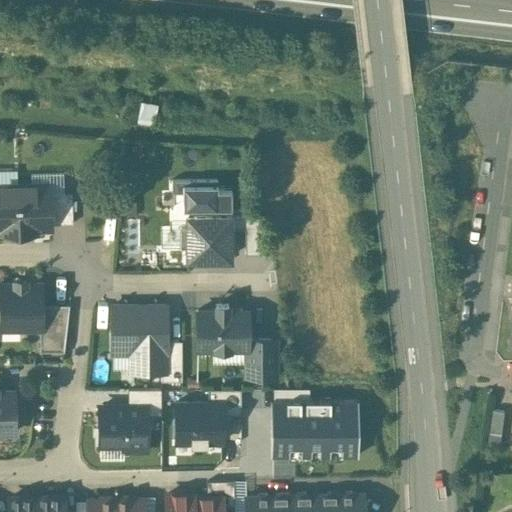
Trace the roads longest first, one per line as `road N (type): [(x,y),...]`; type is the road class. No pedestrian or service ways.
road 1 (tertiary): [(433,511),(373,0)]
road 2 (trunk): [(241,0),(511,35)]
road 3 (residential): [(471,364),(498,152),(491,108)]
road 4 (residential): [(88,281),(270,281)]
road 5 (unknown): [(349,483),(177,477)]
